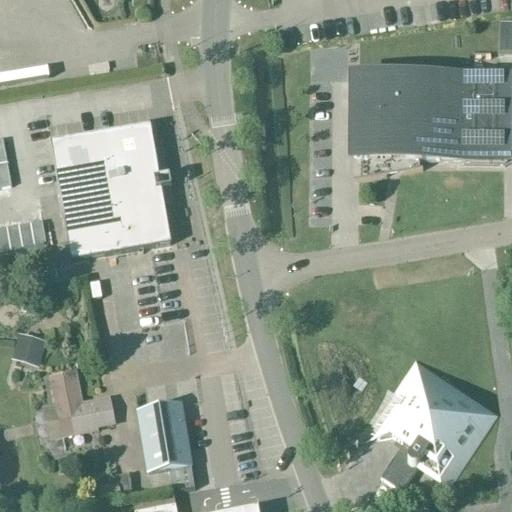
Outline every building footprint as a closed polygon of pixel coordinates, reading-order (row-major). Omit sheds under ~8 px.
[(511,26),(499,26),(498,60),(511,60),(511,26)] [(503,83),(360,82),(360,165),(361,165),(361,184),(422,174),(421,165),(502,166),(503,83)] [(170,248),(150,129),(50,146),(70,266),(170,248)] [(15,138),(3,140),(7,164),(19,162),(15,138)] [(19,162),(7,164),(11,188),(23,186),(19,162)] [(7,164),(0,165),(0,189),(11,188),(7,164)] [(42,225),(30,227),(34,251),(46,248),(42,225)] [(30,227),(18,229),(23,253),(34,251),(30,227)] [(18,229),(7,231),(11,255),(23,253),(18,229)] [(7,231),(0,232),(0,256),(11,255),(7,231)] [(433,481),(437,480),(443,497),(495,420),(415,366),(395,396),(404,402),(374,447),(375,448),(397,443),(404,448),(380,483),(401,497),(418,471),(433,481)] [(83,406),(76,375),(44,382),(50,410),(42,412),(49,446),(98,435),(98,433),(116,429),(110,401),(83,406)] [(181,410),(139,417),(149,477),(191,470),(181,410)]
